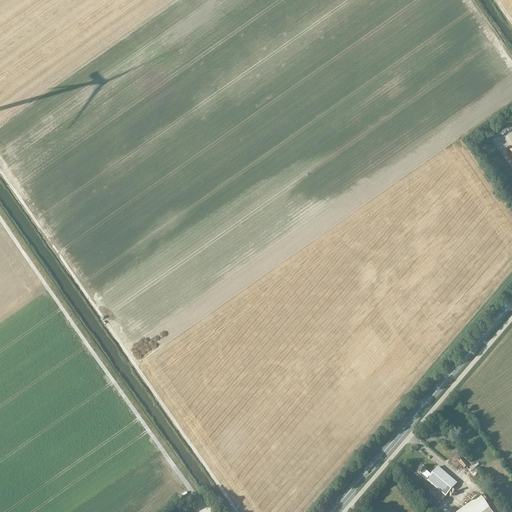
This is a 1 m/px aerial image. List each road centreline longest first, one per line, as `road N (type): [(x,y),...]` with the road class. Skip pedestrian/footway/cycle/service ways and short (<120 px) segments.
road 1 (primary): [(347,494),(511,303)]
road 2 (unclassified): [(355,499),(511,317)]
